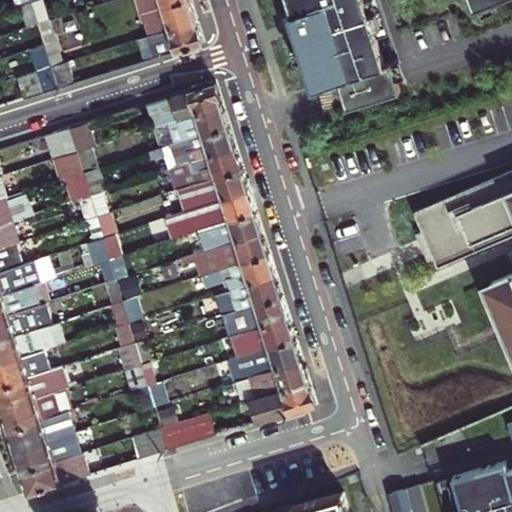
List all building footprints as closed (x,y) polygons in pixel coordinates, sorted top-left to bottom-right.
[(139,0),(143,13),(183,0),(139,0)] [(183,0),(143,13),(150,34),(195,20),(191,7),(189,0),(183,0)] [(288,0),(293,13),(280,18),(288,43),(299,39),(315,91),(340,83),(344,96),(348,110),(401,94),(397,81),(392,65),(386,67),(378,42),(390,38),(378,0),(288,0)] [(469,0),(474,10),(501,0),(469,0)] [(41,22),(37,11),(27,14),(31,26),(41,22)] [(198,29),(195,20),(150,34),(136,39),(142,60),(202,40),(198,29)] [(47,44),(32,49),(39,71),(54,66),(47,44)] [(61,86),(77,81),(72,60),(54,66),(61,86)] [(45,91),(61,86),(54,66),(39,71),(45,91)] [(28,97),(45,91),(39,71),(22,76),(28,97)] [(157,97),(164,120),(222,101),(215,78),(157,97)] [(222,101),(164,120),(171,141),(190,135),(202,131),(228,122),(222,101)] [(88,120),(70,126),(77,149),(95,143),(88,120)] [(235,144),(228,122),(202,131),(207,149),(201,151),(202,155),(235,144)] [(70,126),(45,134),(53,156),(77,149),(70,126)] [(202,131),(190,135),(194,148),(185,151),(188,160),(202,155),(201,151),(207,149),(202,131)] [(235,144),(202,155),(188,160),(168,167),(175,188),(204,178),(242,165),(235,144)] [(83,170),(77,149),(53,156),(59,178),(83,170)] [(248,186),(242,165),(204,178),(209,192),(202,195),(204,201),(248,186)] [(511,174),(418,212),(426,232),(419,235),(431,262),(437,260),(441,269),(511,239),(511,278),(493,286),(511,332),(511,340),(510,342),(511,345),(511,174)] [(248,186),(204,201),(199,202),(206,223),(255,207),(248,186)] [(0,222),(22,215),(15,193),(0,197),(0,222)] [(206,223),(213,245),(261,229),(255,207),(206,223)] [(204,271),(268,250),(261,229),(213,245),(180,255),(182,261),(199,256),(204,271)] [(0,252),(0,267),(8,265),(13,263),(7,243),(2,245),(4,251),(0,252)] [(223,280),(226,288),(275,272),(268,250),(204,271),(209,284),(223,280)] [(0,277),(2,283),(12,280),(8,265),(0,267),(0,277)] [(275,272),(226,288),(217,290),(223,311),(234,308),(281,292),(275,272)] [(0,291),(14,287),(12,280),(2,283),(0,277),(0,291)] [(0,291),(0,314),(10,312),(6,297),(17,294),(14,287),(0,291)] [(241,328),(244,327),(287,313),(281,292),(234,308),(241,328)] [(143,314),(137,293),(122,298),(129,319),(143,314)] [(21,308),(17,294),(6,297),(10,312),(21,308)] [(0,338),(48,323),(52,321),(45,300),(21,308),(10,312),(0,314),(0,338)] [(245,350),(294,334),(287,313),(244,327),(247,333),(240,335),(245,350)] [(52,321),(48,323),(54,343),(65,340),(58,319),(52,321)] [(135,340),(129,319),(117,323),(123,344),(135,340)] [(0,338),(0,360),(45,346),(54,343),(48,323),(0,338)] [(227,356),(233,376),(301,355),(294,334),(245,350),(227,356)] [(146,337),(135,340),(141,361),(153,357),(146,337)] [(45,346),(0,360),(0,384),(52,367),(45,346)] [(248,394),(307,375),(301,355),(233,376),(240,397),(248,394)] [(153,357),(141,361),(148,381),(159,378),(153,357)] [(148,381),(141,361),(126,366),(133,386),(138,385),(148,381)] [(0,384),(0,398),(2,406),(55,389),(71,384),(64,364),(52,367),(0,384)] [(315,402),(307,375),(248,394),(257,420),(315,402)] [(159,378),(148,381),(154,402),(165,398),(159,378)] [(148,381),(138,385),(144,405),(154,402),(148,381)] [(55,389),(2,406),(9,426),(62,409),(55,389)] [(62,409),(9,426),(15,447),(70,429),(77,427),(70,406),(62,409)] [(218,432),(209,407),(160,423),(168,448),(218,432)] [(137,458),(168,448),(160,423),(129,433),(137,458)] [(84,448),(77,427),(70,429),(77,450),(84,448)] [(70,429),(15,447),(22,469),(77,450),(70,429)] [(84,448),(77,450),(22,469),(30,492),(92,472),(84,448)] [(504,459),(451,475),(461,506),(448,511),(511,511),(511,463),(506,465),(504,459)] [(425,511),(418,484),(387,493),(392,511),(425,511)] [(346,511),(345,504),(341,492),(280,509),(280,511),(346,511)]
